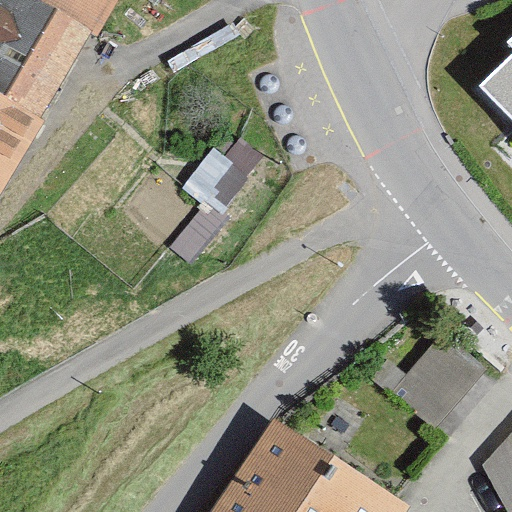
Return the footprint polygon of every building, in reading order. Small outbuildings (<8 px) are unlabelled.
[(0,194),(86,37),(99,44),(122,0),(18,0),(18,1),(16,0),(1,0),(0,2),(0,194)] [(511,58),(511,66),(481,95),(511,127),(511,44),(505,51),(511,58)] [(210,141),(189,185),(227,203),(247,159),(210,141)] [(480,373),(438,343),(391,404),(432,436),(480,373)] [(400,511),(402,510),(268,432),(220,511),(400,511)] [(511,511),(511,435),(482,468),(504,511),(511,511)]
